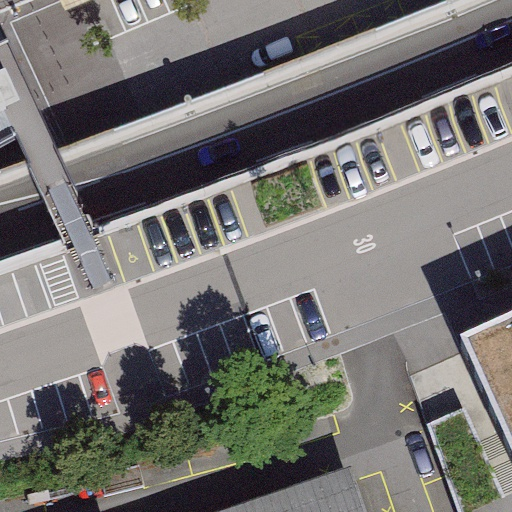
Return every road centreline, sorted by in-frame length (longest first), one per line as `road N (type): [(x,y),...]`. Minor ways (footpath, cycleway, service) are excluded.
road 1 (motorway): [(511,55),(0,253)]
road 2 (tertiary): [(0,365),(511,169)]
road 3 (motorway): [(0,355),(511,171)]
road 4 (residential): [(290,0),(0,115)]
